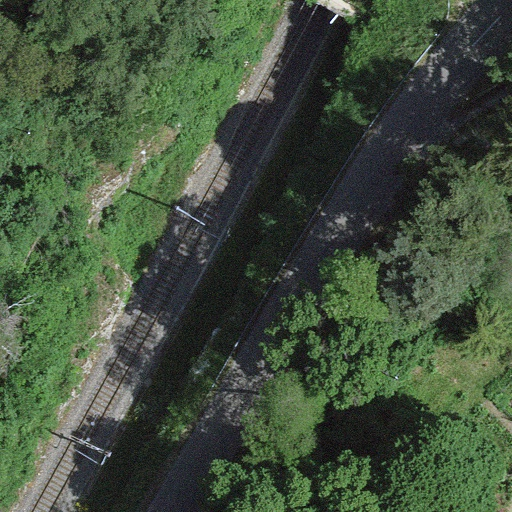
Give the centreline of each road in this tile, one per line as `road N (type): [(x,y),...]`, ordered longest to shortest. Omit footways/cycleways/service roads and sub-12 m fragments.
road 1 (tertiary): [(179,511),(404,141)]
road 2 (tertiary): [(404,141),(511,0)]
